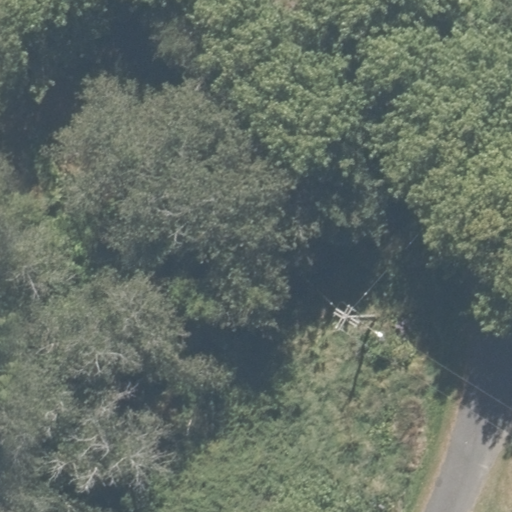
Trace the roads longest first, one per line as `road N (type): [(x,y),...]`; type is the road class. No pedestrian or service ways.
road 1 (residential): [(335,0),(422,99),(511,247)]
road 2 (residential): [(445,511),(511,330)]
